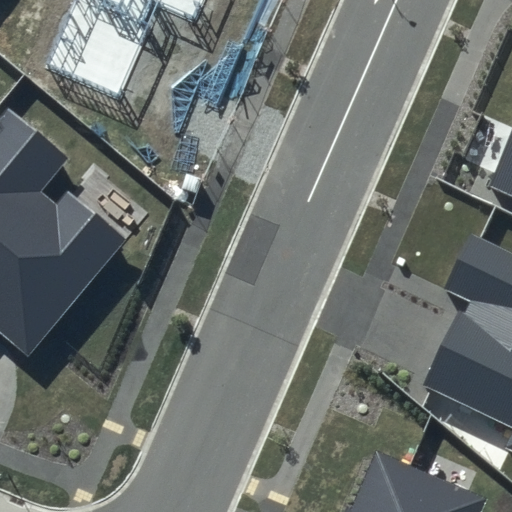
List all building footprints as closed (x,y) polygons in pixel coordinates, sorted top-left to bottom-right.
[(72,0),(44,67),(118,98),(157,5),(195,21),(203,0),(72,0)] [(65,157),(7,109),(0,116),(0,340),(25,361),(128,238),(68,188),(55,204),(37,190),(65,157)] [(511,136),(490,186),(511,195),(511,136)] [(511,251),(470,231),(442,289),(470,302),(464,313),(458,310),(422,383),(511,427),(511,438),(506,451),(511,453),(511,251)] [(478,511),(484,500),(374,453),(348,511),(478,511)]
